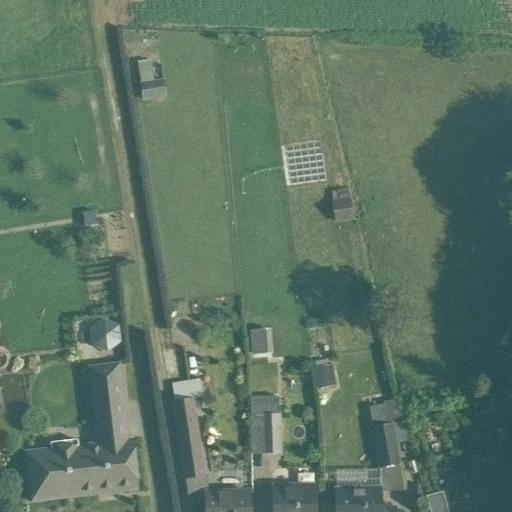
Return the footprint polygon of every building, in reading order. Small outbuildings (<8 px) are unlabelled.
[(167,94),(164,79),(140,83),(142,98),(167,94)] [(350,198),(331,201),(335,223),(353,220),(350,198)] [(100,331),(102,349),(117,347),(114,329),(100,331)] [(277,408),(276,360),(259,360),(260,408),(277,408)] [(50,449),(25,452),(28,482),(31,502),(138,489),(136,469),(132,440),(128,440),(119,364),(89,367),(95,422),(103,421),(106,443),(78,446),(78,441),(50,444),(50,449)] [(314,368),(317,389),(336,385),(332,365),(314,368)] [(181,447),(185,478),(205,475),(193,400),(176,402),(175,403),(181,447)] [(280,414),(251,415),(252,454),(265,454),(280,453),(282,453),(280,414)] [(392,423),(372,426),(379,468),(399,465),(392,423)] [(314,511),(314,506),(314,491),(298,492),(298,487),(272,487),(272,511),(314,511)] [(380,511),(380,491),(380,488),(335,489),(335,506),(335,511),(380,511)] [(248,511),(248,508),(248,491),(205,493),(205,511),(248,511)]
